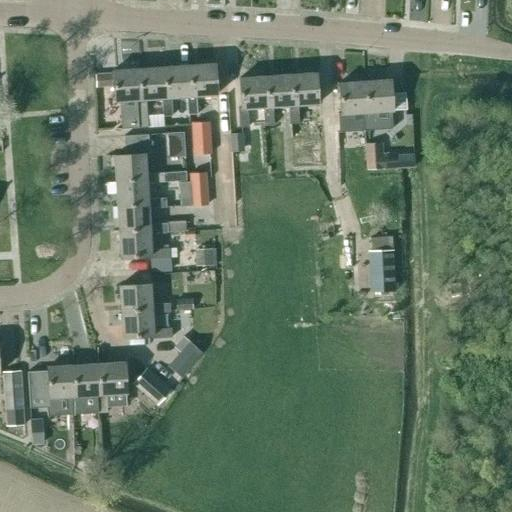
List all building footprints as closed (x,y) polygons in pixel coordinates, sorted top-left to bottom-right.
[(214,64),(187,65),(189,96),(186,97),(187,115),(197,114),(195,96),(216,95),(214,64)] [(162,67),(164,98),(161,98),(162,116),(171,116),(170,98),(186,97),(189,96),(187,65),(162,67)] [(139,100),(136,100),(137,125),(147,125),(145,99),(161,98),(164,98),(162,67),(137,69),(139,100)] [(120,101),(136,100),(139,100),(137,69),(111,70),(113,100),(111,100),(112,119),(121,119),(120,101)] [(112,84),(111,72),(95,73),(96,85),(112,84)] [(315,73),(288,75),(290,105),(288,106),(289,124),(298,123),(297,105),(317,104),(315,73)] [(263,76),(265,107),(262,107),(264,125),(273,125),(272,107),(288,106),(290,105),(288,75),(263,76)] [(265,107),(263,76),(238,78),(240,108),(237,108),(238,127),(248,126),(246,108),(262,107),(265,107)] [(373,112),(392,110),(392,115),(406,114),(404,92),(390,93),(389,80),(363,81),(365,112),(363,112),(364,130),(374,129),(373,112)] [(337,113),(338,132),(347,131),(346,113),(363,112),(365,112),(363,81),(338,83),(340,113),(337,113)] [(210,154),(208,122),(191,123),(193,155),(210,154)] [(167,147),(183,146),(182,132),(166,133),(167,147)] [(229,133),(230,151),(243,151),(243,133),(229,133)] [(115,182),(146,180),(146,183),(185,181),(185,171),(145,174),(144,154),(148,153),(147,134),(124,135),(125,155),(113,155),(115,182)] [(325,135),(294,136),(294,165),(326,165),(325,135)] [(364,144),(366,165),(383,164),(382,143),(364,144)] [(204,173),(189,174),(189,182),(191,206),(206,205),(204,173)] [(115,182),(116,207),(147,206),(147,208),(165,207),(165,198),(147,199),(146,183),(146,180),(115,182)] [(118,233),(149,231),(149,234),(167,232),(166,223),(148,224),(147,208),(147,206),(116,207),(118,233)] [(167,232),(185,231),(185,221),(166,222),(166,223),(167,232)] [(149,231),(118,233),(119,258),(149,256),(149,259),(168,258),(168,248),(150,250),(149,234),(149,231)] [(195,266),(212,265),(211,249),(194,250),(195,266)] [(369,251),(371,291),(394,291),(392,250),(369,251)] [(118,286),(120,312),(151,310),(151,313),(169,312),(168,303),(150,304),(149,284),(118,286)] [(192,309),(191,299),(176,300),(176,309),(192,309)] [(151,313),(151,310),(120,312),(122,337),(151,336),(151,338),(170,337),(170,328),(152,329),(151,313)] [(180,352),(168,366),(180,377),(201,353),(193,345),(183,356),(180,352)] [(96,363),(98,394),(96,395),(97,413),(106,412),(106,407),(126,406),(123,362),(96,363)] [(80,414),(97,413),(96,395),(98,394),(96,363),(71,365),(73,396),(70,396),(71,413),(71,414),(80,414)] [(48,396),(45,396),(46,416),(56,415),(55,414),(71,413),(70,396),(73,396),(71,365),(46,366),(46,369),(26,370),(28,394),(48,393),(48,396)] [(170,389),(146,368),(132,383),(145,394),(148,389),(161,400),(170,389)] [(1,371),(4,410),(22,408),(20,370),(1,371)]
